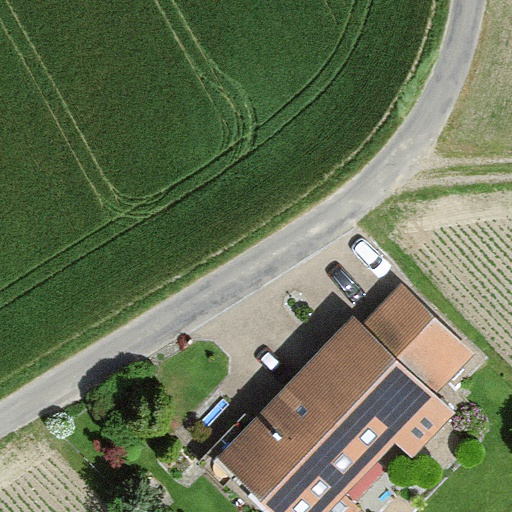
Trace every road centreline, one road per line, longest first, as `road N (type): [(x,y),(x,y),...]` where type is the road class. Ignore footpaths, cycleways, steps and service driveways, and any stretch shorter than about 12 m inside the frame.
road 1 (track): [(0,419),(315,228),(387,173),(422,129),(454,60),(467,0)]
road 2 (track): [(387,173),(511,166)]
